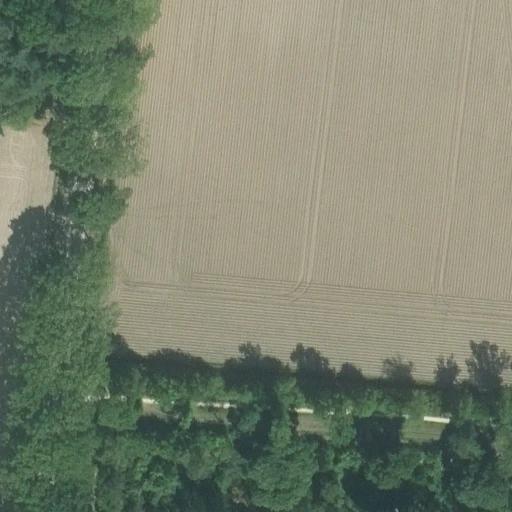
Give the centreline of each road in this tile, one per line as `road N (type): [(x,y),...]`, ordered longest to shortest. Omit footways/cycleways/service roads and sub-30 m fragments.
road 1 (unclassified): [(43,511),(110,0)]
road 2 (track): [(55,402),(511,443)]
